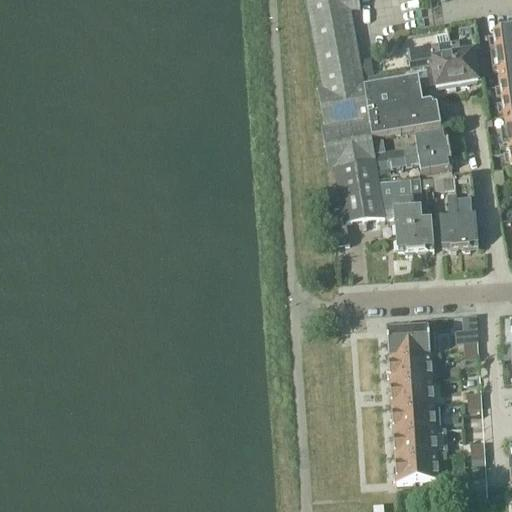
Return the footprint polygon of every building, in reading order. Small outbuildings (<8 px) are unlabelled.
[(306,0),(323,91),(317,92),(325,130),(321,131),(328,170),(375,163),(348,1),(353,0),(306,0)] [(501,137),(503,153),(509,153),(511,173),(511,172),(511,35),(495,38),(497,58),(491,59),(493,76),(499,75),(507,136),(501,137)] [(449,37),(436,40),(438,51),(408,55),(410,67),(432,64),(436,92),(459,89),(455,59),(453,59),(451,48),(449,37)] [(459,47),(451,48),(453,59),(455,59),(459,89),(478,86),(473,56),(461,58),(459,47)] [(419,83),(364,92),(373,143),(441,131),(437,110),(431,106),(423,107),(419,83)] [(375,160),(375,163),(376,169),(450,156),(451,150),(450,145),(448,143),(446,137),(415,143),(417,152),(375,160)] [(376,169),(378,176),(419,169),(421,178),(453,173),(452,167),(454,164),(450,156),(376,169)] [(375,163),(325,172),(335,252),(350,250),(346,228),(385,223),(384,216),(382,204),(379,188),(376,169),(375,163)] [(471,180),(454,181),(455,194),(456,204),(461,254),(464,256),(469,256),(472,253),(478,252),(475,221),(470,221),(469,208),(474,208),(471,180)] [(454,181),(444,182),(445,195),(455,194),(454,181)] [(414,213),(418,258),(421,260),(426,259),(428,257),(434,256),(432,224),(422,225),(421,212),(423,212),(420,185),(409,186),(414,213)] [(409,186),(379,188),(382,204),(384,216),(395,214),(398,259),(405,259),(407,261),(413,260),(415,258),(418,258),(414,213),(409,186)] [(449,223),(439,224),(442,256),(448,255),(451,257),(456,257),(459,254),(461,254),(456,204),(448,205),(449,223)] [(433,332),(387,335),(388,362),(430,359),(435,359),(433,332)] [(476,347),(464,348),(464,356),(477,355),(476,347)] [(477,355),(464,356),(465,364),(477,363),(477,355)] [(430,359),(388,362),(390,386),(432,384),(430,359)] [(432,384),(390,386),(392,410),(433,407),(432,384)] [(479,398),(467,398),(468,407),(480,406),(479,398)] [(480,406),(468,407),(468,414),(480,413),(480,406)] [(433,407),(392,410),(393,437),(435,435),(440,434),(438,407),(433,407)] [(435,435),(393,437),(395,460),(437,458),(436,441),(435,435)] [(482,448),(470,449),(471,457),(483,456),(482,448)] [(483,456),(471,457),(471,464),(483,464),(483,456)] [(437,458),(395,460),(397,488),(448,484),(446,457),(437,458)] [(486,493),(477,494),(478,504),(487,504),(486,493)]
